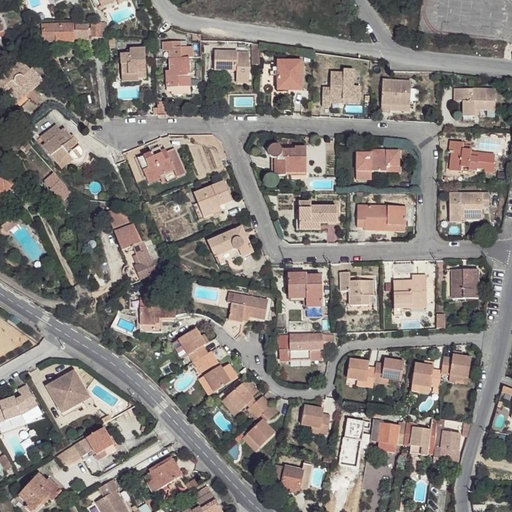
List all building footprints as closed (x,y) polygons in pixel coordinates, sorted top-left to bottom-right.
[(91,37),(100,38),(100,23),(91,23),(91,29),(88,29),(88,25),(42,26),(44,37),(57,36),(57,42),(74,41),(74,39),(89,38),(88,36),(91,36),(91,37)] [(169,59),(189,58),(193,58),(193,47),(186,48),(181,48),(180,42),(163,43),(163,52),(169,52),(169,59)] [(260,65),(260,48),(252,48),(252,65),(260,65)] [(122,76),(137,75),(137,79),(146,78),(145,49),(129,50),(130,54),(120,54),(122,76)] [(214,52),(214,70),(236,71),(236,83),(249,83),(249,64),(248,64),(248,54),(237,54),(237,53),(214,52)] [(191,95),(189,58),(169,59),(170,72),(170,77),(166,77),(166,89),(167,89),(167,92),(174,92),(175,96),(191,95)] [(29,84),(39,76),(32,69),(30,71),(22,61),(0,80),(0,93),(2,91),(16,106),(25,97),(17,88),(18,87),(19,88),(22,88),(24,86),(25,84),(26,83),(26,81),(29,84)] [(285,91),(302,92),(302,62),(277,62),(277,89),(285,89),(285,91)] [(354,70),(343,70),(343,74),(331,73),(330,89),(323,88),(322,107),(330,108),(330,104),(330,100),(359,100),(360,87),(353,87),(354,70)] [(17,88),(25,97),(43,81),(39,76),(29,84),(26,81),(26,83),(25,84),(24,86),(22,88),(19,88),(18,87),(17,88)] [(411,83),(382,81),(381,110),(390,111),(390,106),(409,107),(410,101),(410,90),(411,83)] [(495,90),(454,89),(454,102),(463,102),(463,117),(474,117),(474,111),(479,111),(495,111),(495,90)] [(410,90),(410,101),(417,101),(418,90),(410,90)] [(25,97),(16,106),(20,111),(30,102),(25,97)] [(83,151),(79,147),(77,144),(78,143),(75,138),(73,139),(71,137),(65,129),(61,132),(56,126),(40,138),(46,145),(43,147),(61,170),(73,160),(76,161),(78,161),(82,158),(83,156),(83,154),(83,151)] [(479,136),(479,149),(499,150),(500,137),(479,136)] [(46,145),(40,138),(37,140),(43,147),(46,145)] [(17,148),(13,139),(8,141),(12,150),(17,148)] [(450,142),(449,151),(452,152),(450,171),(461,172),(461,167),(469,168),(469,171),(477,172),(477,169),(484,170),(484,173),(493,174),(495,156),(471,153),(471,151),(463,150),(464,144),(450,142)] [(336,172),(336,144),(326,144),(326,172),(336,172)] [(285,174),(306,173),(306,147),(295,148),(295,150),(281,150),(281,148),(279,146),(276,145),(273,146),(271,147),(269,149),(268,150),(268,153),(269,156),(271,158),(274,159),(274,177),(285,176),(285,174)] [(154,157),(152,153),(138,159),(147,180),(164,172),(165,174),(174,170),(177,178),(185,174),(174,149),(166,153),(165,149),(156,153),(157,156),(154,157)] [(399,167),(399,151),(387,151),(387,156),(371,156),(371,154),(356,154),(356,181),(371,181),(371,172),(386,172),(386,167),(399,167)] [(16,183),(0,166),(0,194),(4,190),(7,193),(16,183)] [(164,172),(147,180),(149,184),(161,179),(160,177),(165,174),(164,172)] [(213,210),(232,202),(224,182),(194,194),(202,215),(213,211),(213,210)] [(52,193),(56,199),(58,197),(64,192),(67,190),(62,184),(60,186),(54,191),(52,193)] [(64,192),(58,197),(61,201),(67,196),(64,192)] [(449,194),(449,222),(461,222),(461,220),(461,216),(482,216),(482,207),(489,207),(489,194),(449,194)] [(279,196),(279,204),(291,203),(290,195),(279,196)] [(320,224),(337,224),(337,207),(311,207),(311,203),(299,203),(299,210),(299,224),(320,224)] [(202,215),(198,204),(193,205),(199,221),(221,212),(219,207),(213,210),(213,211),(202,215)] [(106,212),(113,229),(133,222),(126,205),(106,212)] [(388,232),(389,226),(406,227),(406,207),(358,206),(357,228),(365,229),(365,231),(388,232)] [(320,230),(320,224),(299,224),(299,210),(296,210),(296,231),(320,230)] [(2,227),(6,233),(17,226),(12,220),(2,227)] [(134,225),(114,232),(122,251),(133,247),(140,264),(134,267),(140,281),(156,275),(142,243),(142,244),(134,225)] [(219,268),(253,253),(242,227),(208,242),(219,268)] [(133,247),(122,251),(129,269),(127,270),(126,272),(131,285),(140,281),(134,267),(140,264),(133,247)] [(452,271),(452,300),(478,299),(478,270),(452,271)] [(349,291),(349,306),(369,306),(369,296),(374,296),(374,282),(349,282),(349,273),(340,274),(340,291),(349,291)] [(306,274),(288,275),(289,300),(306,299),(306,303),(322,303),(321,277),(306,277),(306,274)] [(427,305),(426,276),(417,276),(417,281),(412,282),(393,282),(394,306),(427,305)] [(228,321),(242,323),(243,320),(243,316),(248,317),(265,320),(268,300),(229,294),(227,303),(231,304),(228,321)] [(140,308),(140,333),(161,333),(161,319),(175,319),(175,298),(148,299),(148,308),(140,308)] [(140,299),(140,308),(148,308),(148,299),(140,299)] [(436,315),(437,329),(445,329),(445,315),(436,315)] [(222,327),(234,340),(240,334),(227,322),(222,327)] [(194,363),(207,354),(203,347),(206,345),(201,337),(196,329),(178,340),(188,356),(193,363),(194,363)] [(201,337),(206,345),(209,343),(204,335),(201,337)] [(310,351),(323,350),(323,343),(334,343),(334,335),(323,336),(323,335),(279,337),(280,350),(280,352),(290,352),(290,362),(311,361),(310,351)] [(188,356),(178,340),(173,344),(183,359),(188,356)] [(324,360),(323,350),(310,351),(311,361),(324,360)] [(211,368),(218,364),(211,352),(207,354),(194,363),(201,374),(211,368)] [(290,352),(280,352),(280,362),(290,362),(290,352)] [(452,358),(444,357),(442,371),(441,374),(450,376),(468,379),(471,358),(462,357),(453,356),(452,358)] [(375,368),(373,383),(381,384),(382,379),(390,380),(401,382),(404,362),(384,359),(384,364),(376,363),(375,368)] [(369,363),(350,360),(347,379),(358,381),(366,382),(365,388),(372,389),(373,383),(375,368),(368,367),(369,363)] [(439,388),(441,374),(442,371),(433,369),(433,367),(415,364),(412,385),(430,387),(439,388)] [(222,369),(220,367),(213,371),(204,377),(214,393),(237,378),(229,365),(222,369)] [(70,402),(74,408),(90,399),(74,371),(46,387),(58,409),(70,402)] [(468,379),(450,376),(449,382),(467,385),(468,379)] [(209,396),(214,393),(204,377),(199,380),(209,396)] [(247,405),(254,400),(252,397),(258,392),(248,379),(227,398),(239,412),(247,405)] [(430,387),(412,385),(411,391),(429,393),(430,387)] [(16,401),(14,397),(0,402),(0,423),(21,416),(30,411),(38,406),(26,387),(18,391),(20,394),(21,397),(16,401)] [(511,395),(511,389),(503,387),(502,392),(511,395)] [(263,415),(272,407),(263,397),(256,402),(250,408),(248,410),(256,419),(258,417),(259,418),(263,415)] [(239,412),(227,398),(222,401),(235,416),(239,412)] [(254,400),(247,405),(250,408),(256,402),(254,400)] [(70,402),(58,409),(62,415),(74,408),(70,402)] [(268,421),(278,412),(273,406),(272,407),(263,415),(268,421)] [(323,415),(324,410),(304,406),(301,425),(312,427),(320,429),(319,434),(327,436),(330,416),(323,415)] [(30,411),(21,416),(23,420),(32,415),(30,411)] [(434,454),(433,459),(457,462),(460,434),(443,432),(444,420),(439,419),(438,421),(434,454)] [(247,435),(260,448),(275,434),(265,423),(262,420),(262,421),(247,435)] [(369,428),(370,423),(345,420),(343,438),(361,441),(362,441),(364,428),(369,428)] [(404,445),(407,424),(399,423),(398,426),(382,424),(382,421),(374,420),(372,441),(379,442),(378,449),(395,452),(396,444),(404,445)] [(417,424),(407,423),(407,424),(404,445),(411,446),(410,454),(428,456),(428,453),(434,454),(438,421),(431,421),(430,429),(417,428),(417,424)] [(464,423),(462,436),(468,437),(472,424),(464,423)] [(116,451),(103,429),(73,447),(80,459),(87,453),(93,450),(99,461),(116,451)] [(260,448),(247,435),(243,439),(256,452),(260,448)] [(361,447),(361,441),(343,438),(342,445),(361,447)] [(68,467),(80,459),(73,447),(57,457),(64,466),(67,466),(68,467)] [(0,461),(5,470),(11,467),(5,455),(0,457),(0,461)] [(182,476),(171,457),(151,470),(153,472),(144,478),(153,494),(154,493),(156,497),(163,492),(161,489),(166,486),(182,476)] [(480,459),(478,467),(492,469),(494,461),(480,459)] [(302,471),(286,467),(282,487),(291,489),(290,493),(296,494),(297,490),(299,491),(299,488),(307,490),(313,461),(305,460),(302,471)] [(272,485),(282,487),(286,467),(276,465),(272,485)] [(451,479),(456,479),(459,470),(452,469),(451,479)] [(48,480),(47,482),(39,475),(19,496),(28,505),(25,508),(29,511),(32,511),(34,511),(35,511),(42,503),(44,505),(50,500),(52,502),(61,492),(48,480)] [(196,479),(186,485),(190,492),(200,486),(196,479)] [(118,490),(113,481),(99,490),(104,498),(96,503),(101,511),(128,511),(116,492),(118,490)] [(193,496),(196,502),(211,493),(207,487),(193,496)] [(197,504),(202,511),(222,511),(211,493),(196,502),(197,504)]
